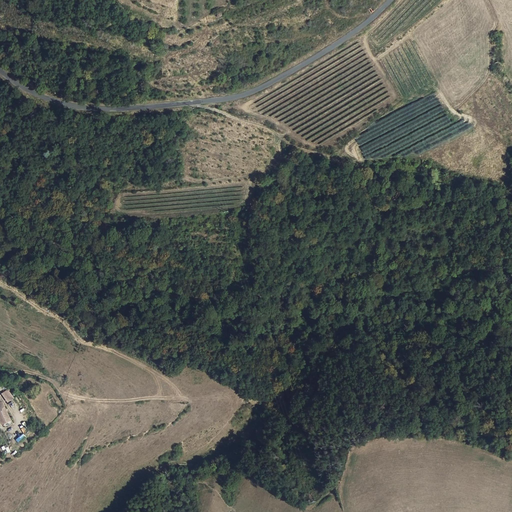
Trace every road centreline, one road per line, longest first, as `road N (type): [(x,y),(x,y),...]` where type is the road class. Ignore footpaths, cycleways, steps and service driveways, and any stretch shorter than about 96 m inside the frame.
road 1 (track): [(511,266),(466,270),(443,286),(401,291),(371,308),(199,297),(126,282),(0,198)]
road 2 (tertiary): [(390,0),(348,37),(241,97),(80,107),(22,87),(0,69)]
